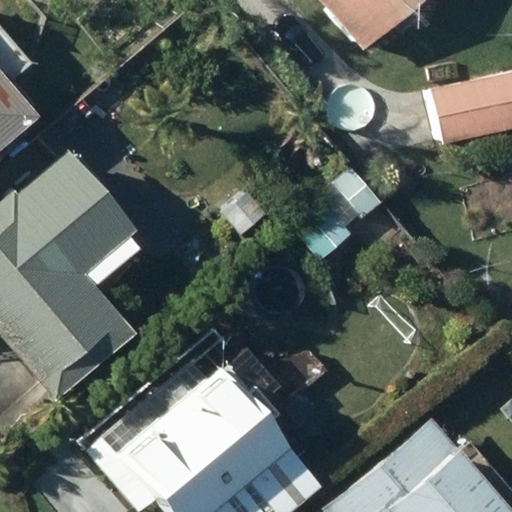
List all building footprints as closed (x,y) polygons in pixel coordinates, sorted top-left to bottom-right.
[(317,0),(359,45),(407,0),(317,0)] [(0,134),(27,111),(0,79),(0,134)] [(79,272),(130,226),(56,143),(0,193),(0,332),(55,394),(129,328),(79,272)] [(333,174),(318,191),(336,208),(351,191),(333,174)] [(218,209),(238,234),(263,213),(243,189),(218,209)] [(346,229),(309,190),(275,221),(312,260),(346,229)] [(159,382),(84,448),(137,508),(150,497),(163,511),(282,511),(314,485),(211,368),(174,400),(159,382)] [(319,506),(323,511),(511,511),(511,497),(466,445),(456,454),(423,415),(319,506)]
